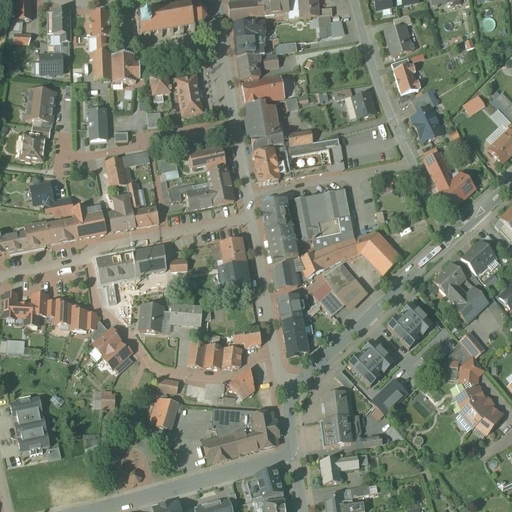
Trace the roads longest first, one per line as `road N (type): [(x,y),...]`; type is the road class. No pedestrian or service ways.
road 1 (residential): [(294,391),(449,243)]
road 2 (tertiary): [(93,511),(291,454)]
road 3 (residential): [(276,352),(229,382),(168,375),(105,316)]
road 4 (residential): [(249,196),(211,0)]
road 5 (residential): [(412,165),(357,0)]
road 6 (residential): [(249,196),(412,165)]
road 7 (residential): [(254,222),(96,258)]
road 8 (residential): [(276,352),(254,222)]
